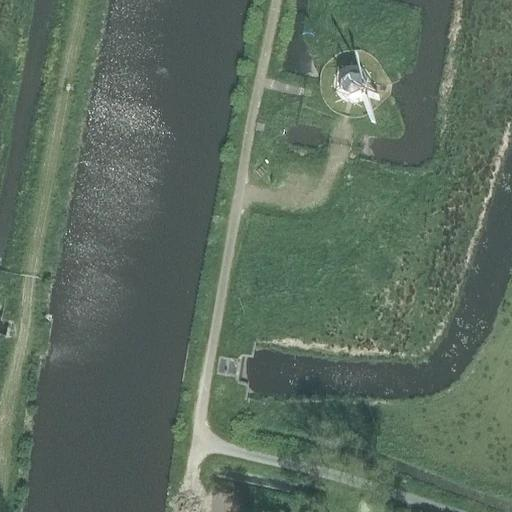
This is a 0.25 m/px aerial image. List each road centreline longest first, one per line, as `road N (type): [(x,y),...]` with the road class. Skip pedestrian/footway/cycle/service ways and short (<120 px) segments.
road 1 (unclassified): [(444,511),(200,442),(277,0)]
road 2 (track): [(85,0),(0,436)]
